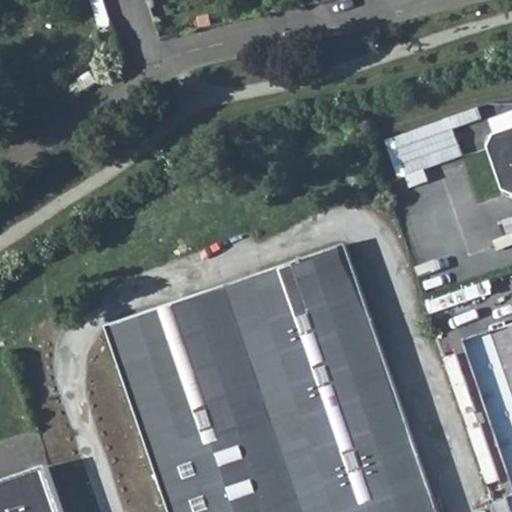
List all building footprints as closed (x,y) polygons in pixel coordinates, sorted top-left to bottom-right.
[(90,0),(100,30),(113,26),(105,0),(90,0)] [(486,111),(398,140),(411,177),(469,158),(460,133),(490,123),(486,111)] [(511,125),(491,133),(486,147),(502,188),(511,192),(511,125)] [(147,437),(171,511),(438,511),(346,242),(202,295),(210,320),(212,326),(216,337),(228,374),(240,409),(239,409),(216,413),(201,416),(195,418),(183,421),(178,423),(168,427),(147,437)] [(202,295),(105,324),(147,437),(168,427),(178,423),(183,421),(195,418),(201,416),(216,413),(239,409),(240,409),(228,374),(216,337),(212,326),(210,320),(202,295)] [(511,330),(500,335),(471,344),(511,470),(511,500),(511,501),(511,503),(511,330)] [(0,511),(66,511),(56,480),(49,462),(0,478),(0,511)]
